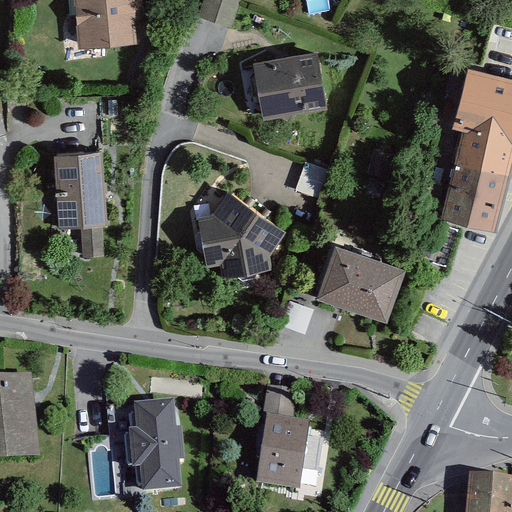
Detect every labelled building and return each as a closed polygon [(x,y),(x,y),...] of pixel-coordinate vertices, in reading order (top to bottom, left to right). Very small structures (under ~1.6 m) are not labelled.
[(142,0),(74,0),(79,44),(138,38),(136,16),(144,15),(142,0)] [(202,0),(198,13),(232,24),(241,0),(240,0),(202,0)] [(264,115),(328,104),(319,47),(255,58),(264,115)] [(511,72),(468,61),(452,121),(462,123),(441,213),(496,226),(511,155),(511,72)] [(102,221),(107,221),(101,145),(53,149),(60,225),(81,223),(102,221)] [(394,152),(375,147),(369,171),(388,176),(394,152)] [(306,160),(301,174),(327,182),(331,169),(306,160)] [(327,182),(301,174),(297,188),(322,196),(327,182)] [(442,182),(427,179),(423,195),(439,199),(442,182)] [(207,260),(222,257),(260,205),(230,183),(213,208),(198,211),(207,260)] [(271,263),(268,248),(286,223),(260,205),(222,257),(225,273),(271,263)] [(102,221),(81,223),(83,254),(104,252),(102,221)] [(388,318),(408,266),(335,239),(316,290),(388,318)] [(32,371),(0,373),(0,457),(41,453),(32,371)] [(297,390),(268,386),(255,483),(301,489),(310,420),(293,418),(297,390)] [(174,399),(135,403),(137,428),(130,429),(133,467),(140,466),(143,491),(183,488),(180,461),(186,460),(182,426),(177,426),(174,399)] [(511,511),(511,479),(470,476),(466,511),(511,511)]
